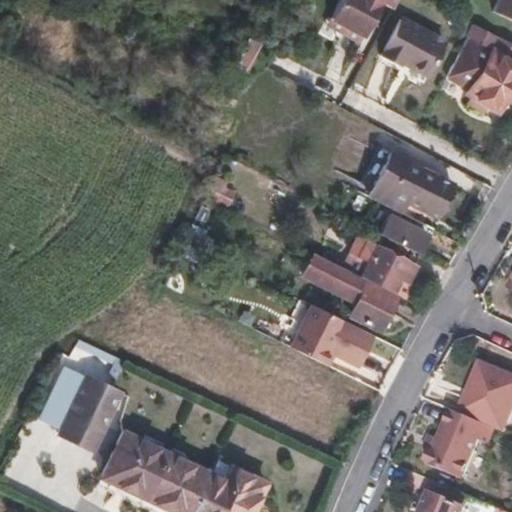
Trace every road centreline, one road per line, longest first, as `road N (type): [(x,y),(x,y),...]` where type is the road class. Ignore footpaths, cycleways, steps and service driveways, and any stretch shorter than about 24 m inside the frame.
road 1 (residential): [(350,511),(447,308)]
road 2 (residential): [(447,308),(511,194)]
